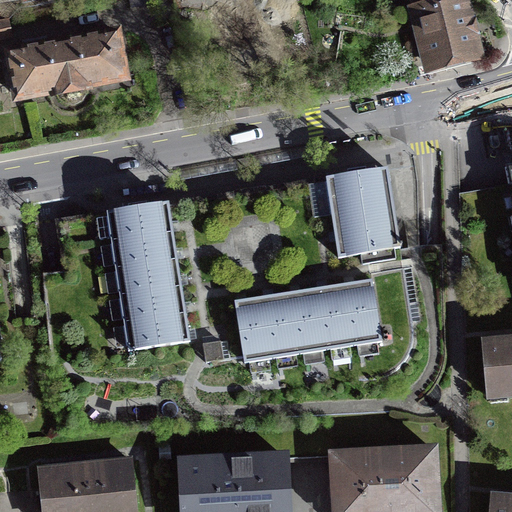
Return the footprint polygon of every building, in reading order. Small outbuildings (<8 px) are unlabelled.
[(472,57),(460,0),(412,0),(426,67),(472,57)] [(0,38),(11,37),(8,22),(0,22),(0,38)] [(125,78),(117,33),(9,53),(17,98),(125,78)] [(107,214),(58,223),(65,271),(43,275),(52,374),(60,395),(69,409),(87,422),(112,428),(396,411),(426,398),(441,379),(447,350),(442,245),(400,248),(388,170),(366,173),(366,169),(347,172),(348,176),(326,180),(169,204),(147,207),(146,204),(128,207),(129,210),(107,214)] [(488,406),(511,403),(511,340),(483,343),(488,406)] [(442,511),(439,450),(331,456),(334,511),(442,511)] [(290,511),(288,458),(179,464),(181,511),(290,511)] [(137,511),(133,463),(38,473),(42,511),(137,511)] [(511,511),(511,500),(492,499),(491,511),(511,511)]
